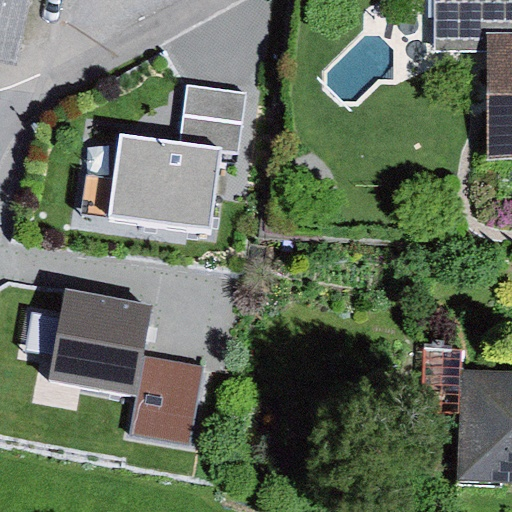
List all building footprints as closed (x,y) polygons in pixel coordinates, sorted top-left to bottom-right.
[(0,0),(0,70),(14,74),(28,0),(0,0)] [(511,0),(433,0),(433,57),(484,57),(483,169),(511,169),(511,0)] [(248,95),(188,88),(181,148),(240,156),(248,95)] [(122,144),(111,222),(210,235),(221,158),(122,144)] [(84,168),(80,217),(106,219),(110,170),(84,168)] [(68,298),(53,378),(136,393),(142,358),(144,353),(151,314),(68,298)] [(462,350),(425,349),(424,410),(462,411),(460,489),(511,490),(511,373),(462,372),(462,350)] [(209,369),(142,358),(136,393),(128,441),(195,452),(209,369)]
